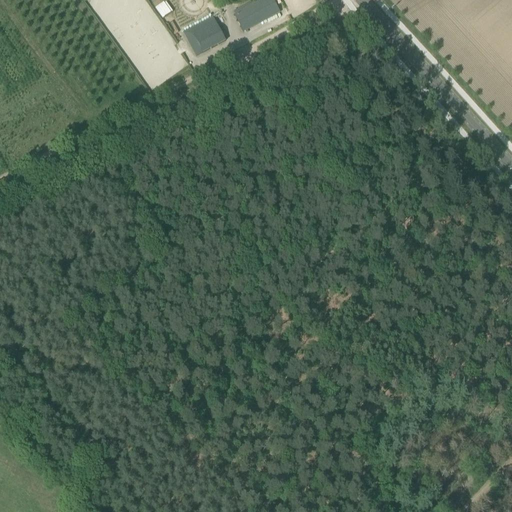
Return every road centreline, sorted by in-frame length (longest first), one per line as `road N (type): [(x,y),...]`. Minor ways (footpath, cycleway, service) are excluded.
road 1 (track): [(0,183),(340,0)]
road 2 (tertiary): [(511,165),(360,0)]
road 3 (track): [(99,511),(0,403)]
